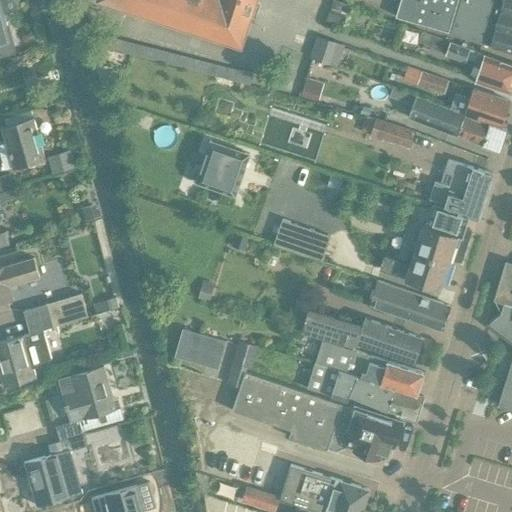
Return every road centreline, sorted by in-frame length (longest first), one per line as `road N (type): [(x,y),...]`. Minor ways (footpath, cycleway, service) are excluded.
road 1 (unclassified): [(418,473),(511,157)]
road 2 (unknown): [(458,337),(328,294)]
